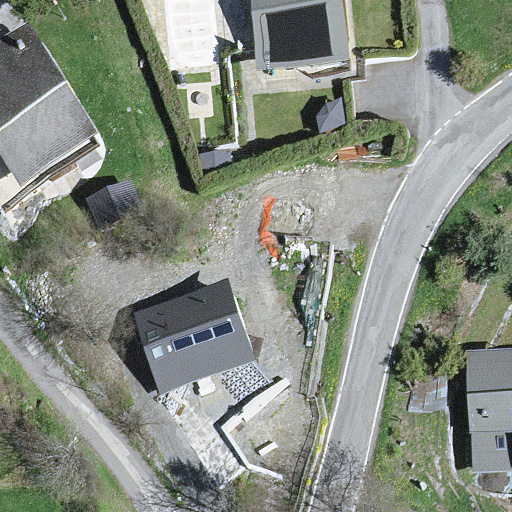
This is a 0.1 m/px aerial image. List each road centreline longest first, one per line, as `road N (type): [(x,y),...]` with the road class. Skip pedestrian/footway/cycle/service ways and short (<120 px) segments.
road 1 (tertiary): [(330,511),(411,226),(459,150),(511,100)]
road 2 (residential): [(155,511),(140,480),(0,321)]
road 3 (track): [(429,0),(442,126),(459,150)]
